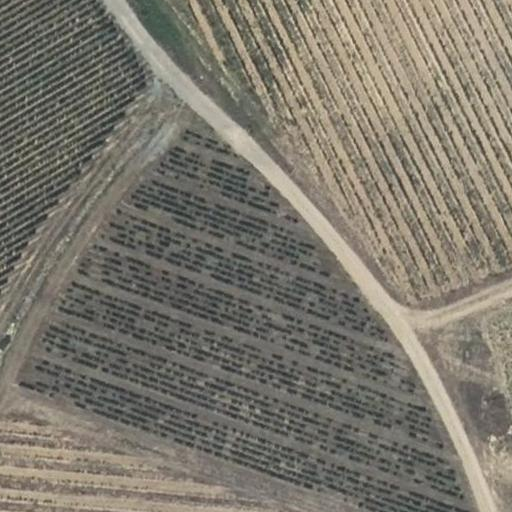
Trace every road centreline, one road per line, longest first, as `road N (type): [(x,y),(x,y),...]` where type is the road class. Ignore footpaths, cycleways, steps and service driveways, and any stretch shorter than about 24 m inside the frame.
road 1 (track): [(397,323),(329,234),(172,74),(121,0)]
road 2 (track): [(194,96),(71,258),(0,393)]
road 3 (track): [(0,336),(49,248),(172,74)]
road 4 (track): [(488,511),(397,323)]
road 5 (track): [(397,323),(457,312),(511,289)]
